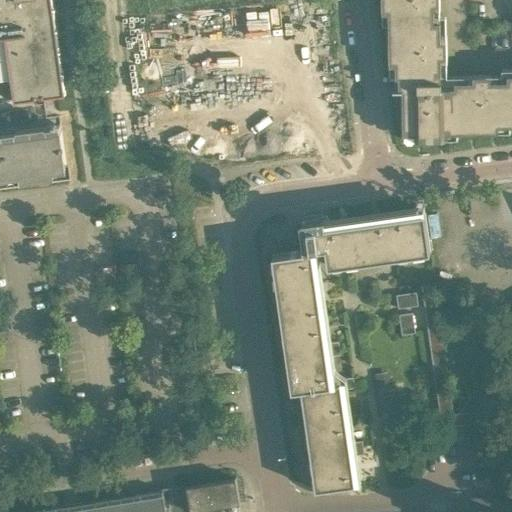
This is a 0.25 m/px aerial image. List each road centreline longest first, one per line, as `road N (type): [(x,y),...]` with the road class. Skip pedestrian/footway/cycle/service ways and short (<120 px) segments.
road 1 (residential): [(268,451),(241,226),(263,205),(381,183)]
road 2 (residential): [(381,183),(355,0)]
road 3 (residential): [(123,145),(104,0)]
road 4 (residential): [(511,169),(381,183)]
